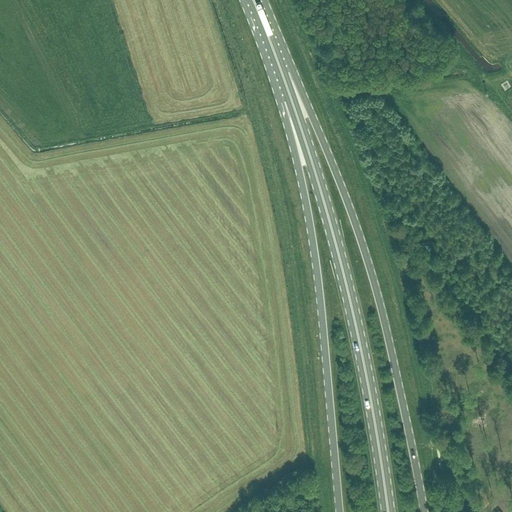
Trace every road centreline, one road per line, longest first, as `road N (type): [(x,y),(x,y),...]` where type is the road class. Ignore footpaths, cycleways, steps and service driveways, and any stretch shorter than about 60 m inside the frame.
road 1 (primary): [(423,511),(362,246),(322,138),(281,74)]
road 2 (primary): [(387,511),(344,279),(281,74)]
road 3 (primary): [(281,74),(319,292),(339,511)]
